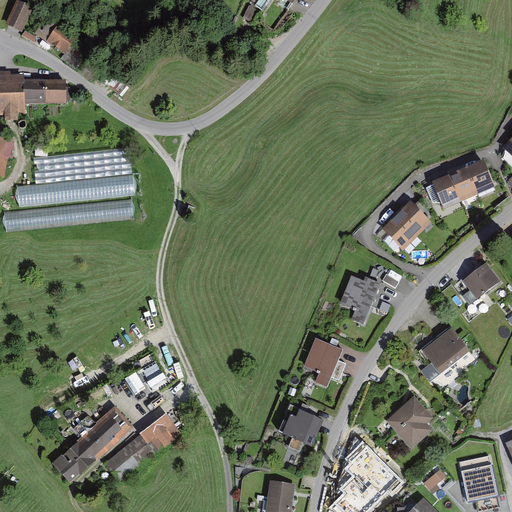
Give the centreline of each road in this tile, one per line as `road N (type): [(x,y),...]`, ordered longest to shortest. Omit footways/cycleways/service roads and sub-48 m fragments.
road 1 (track): [(194,126),(177,172),(158,287),(226,457),(230,511)]
road 2 (unclassified): [(324,0),(255,85),(177,130),(141,124),(0,36)]
road 3 (residential): [(511,124),(492,153),(414,180),(369,226),(368,241),(387,258),(433,280)]
road 4 (unclassified): [(315,511),(340,423),(371,359),(433,280)]
road 5 (track): [(72,499),(112,454),(196,386)]
